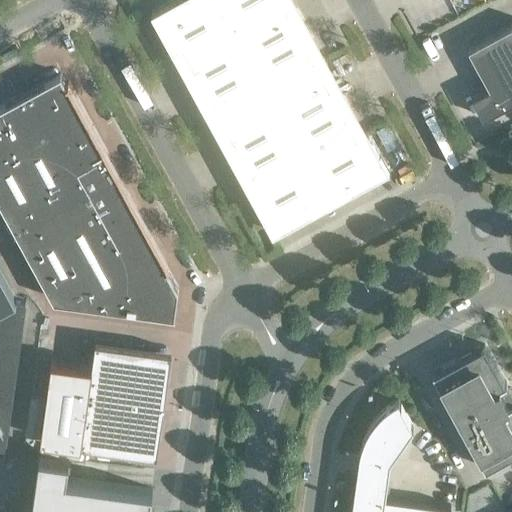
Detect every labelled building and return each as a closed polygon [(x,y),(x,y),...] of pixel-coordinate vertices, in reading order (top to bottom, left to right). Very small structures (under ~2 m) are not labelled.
[(171,0),(152,11),(173,50),(182,44),(202,80),(222,116),(241,152),(261,188),(251,193),(273,232),(313,210),(307,201),(325,191),(343,181),(348,190),(388,169),(367,130),(358,135),(338,99),(318,63),(299,27),(283,0),(171,0)] [(511,24),(468,48),(490,87),(472,96),(483,117),(511,100),(511,24)] [(339,55),(348,69),(355,65),(347,51),(339,55)] [(332,59),(340,74),(348,69),(339,55),(332,59)] [(0,201),(5,210),(24,245),(27,250),(54,299),(111,307),(140,311),(176,316),(176,315),(174,315),(178,288),(127,196),(125,197),(119,187),(113,176),(108,166),(102,155),(106,153),(67,82),(66,83),(61,75),(63,74),(62,72),(30,90),(0,106),(0,111),(1,114),(5,120),(0,122),(0,201)] [(385,123),(376,128),(388,150),(397,145),(385,123)] [(0,272),(0,446),(6,447),(6,446),(23,322),(26,302),(15,300),(0,272)] [(51,360),(41,438),(81,443),(81,444),(157,454),(172,350),(95,339),(94,347),(92,365),(51,360)] [(432,371),(459,419),(485,468),(511,453),(511,394),(506,383),(507,383),(506,381),(505,382),(484,344),(434,371),(432,371)] [(43,397),(32,396),(27,434),(38,435),(43,397)] [(362,442),(361,446),(360,451),(359,456),(351,511),(449,511),(451,505),(385,496),(390,460),(413,427),(399,400),(399,399),(396,401),(392,403),(388,406),(385,408),(380,412),(377,415),(375,419),(371,424),(369,427),(367,431),(365,435),(363,438),(362,442)] [(149,511),(151,496),(152,489),(67,477),(69,467),(70,458),(40,454),(31,511),(149,511)]
